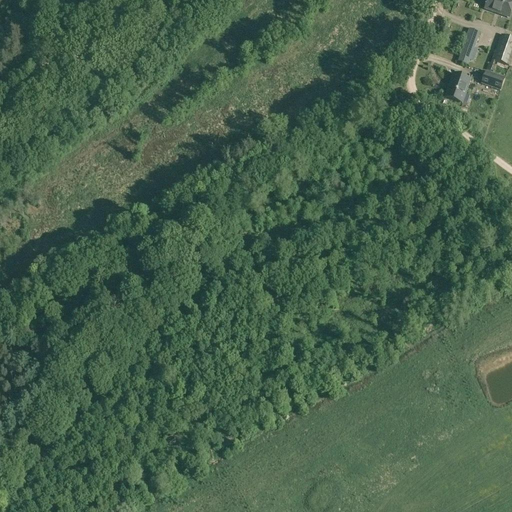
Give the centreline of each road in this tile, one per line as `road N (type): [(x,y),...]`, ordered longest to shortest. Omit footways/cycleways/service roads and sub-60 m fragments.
road 1 (track): [(411,84),(177,271),(0,475)]
road 2 (track): [(411,84),(511,171)]
road 3 (track): [(143,0),(48,77)]
